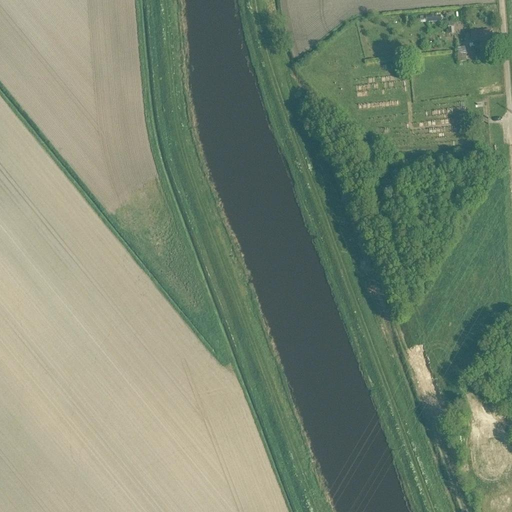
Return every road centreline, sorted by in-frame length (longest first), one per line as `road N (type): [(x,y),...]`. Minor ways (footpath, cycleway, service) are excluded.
road 1 (track): [(431,511),(252,0)]
road 2 (unclassified): [(510,140),(500,0)]
